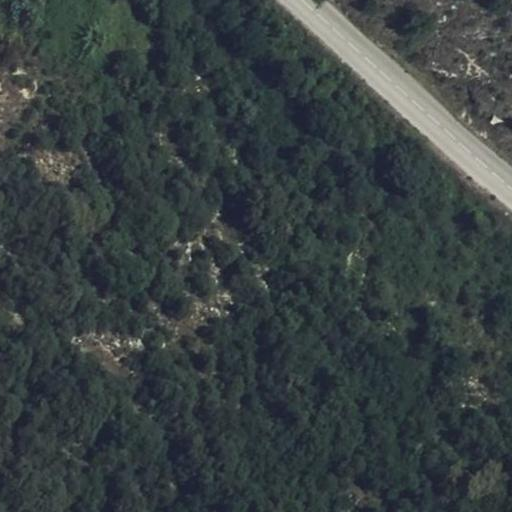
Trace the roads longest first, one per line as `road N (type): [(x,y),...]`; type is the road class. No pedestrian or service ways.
road 1 (secondary): [(511,193),(300,0)]
road 2 (track): [(46,0),(47,27),(28,83),(0,122)]
